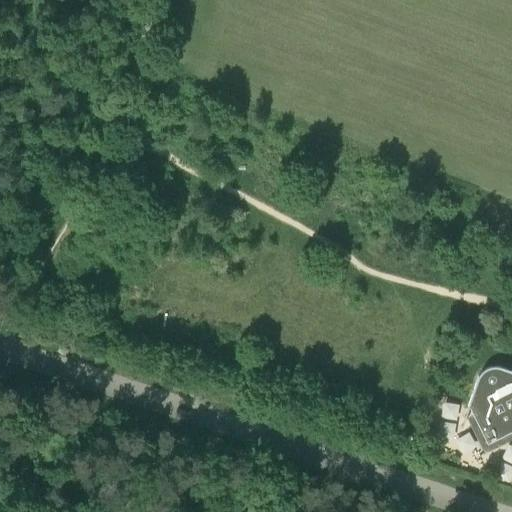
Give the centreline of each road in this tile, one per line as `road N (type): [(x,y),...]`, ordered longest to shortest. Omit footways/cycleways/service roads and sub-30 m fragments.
road 1 (unclassified): [(483,511),(0,346)]
road 2 (track): [(109,125),(0,345)]
